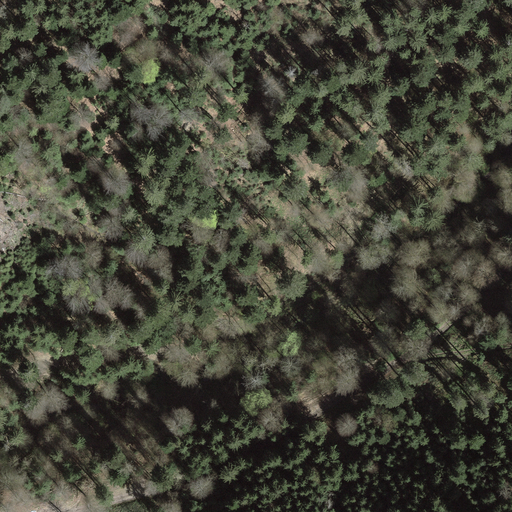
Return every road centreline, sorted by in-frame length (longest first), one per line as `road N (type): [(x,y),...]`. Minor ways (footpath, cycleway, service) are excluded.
road 1 (track): [(0,374),(212,341),(330,278),(368,221),(425,168),(438,134),(511,62)]
road 2 (track): [(71,511),(242,454),(411,352),(511,266)]
